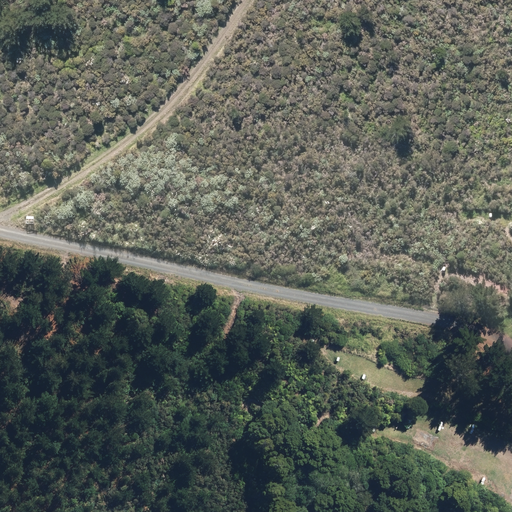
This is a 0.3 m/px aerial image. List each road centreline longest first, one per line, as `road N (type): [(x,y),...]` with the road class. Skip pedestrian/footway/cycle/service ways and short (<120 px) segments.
road 1 (track): [(511,353),(437,322),(0,227)]
road 2 (track): [(244,0),(170,103),(107,170),(81,211),(72,248)]
